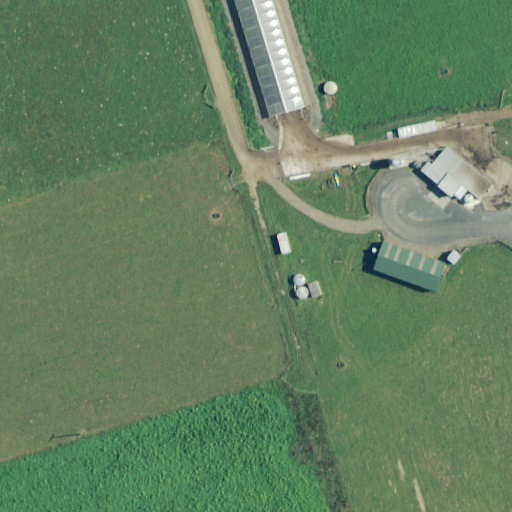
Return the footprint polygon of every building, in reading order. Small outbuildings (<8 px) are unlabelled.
[(276,0),(236,0),(273,118),(309,107),(276,0)] [(339,94),(338,83),(326,84),(328,95),(339,94)] [(494,186),(450,148),(427,174),(454,198),(465,186),(482,201),(494,186)] [(448,264),(387,242),(377,270),(437,292),(448,264)] [(314,295),(315,298),(324,295),(320,282),(311,285),(312,287),(310,287),(309,286),(308,286),(307,286),(306,286),(304,286),(303,287),(302,287),(301,288),(301,289),(300,290),(300,292),(300,293),(300,294),(300,295),(301,297),(301,298),(302,298),(303,299),(304,300),(306,300),(307,300),(308,300),(309,300),(310,299),(311,299),(312,298),(313,297),(314,295)]
